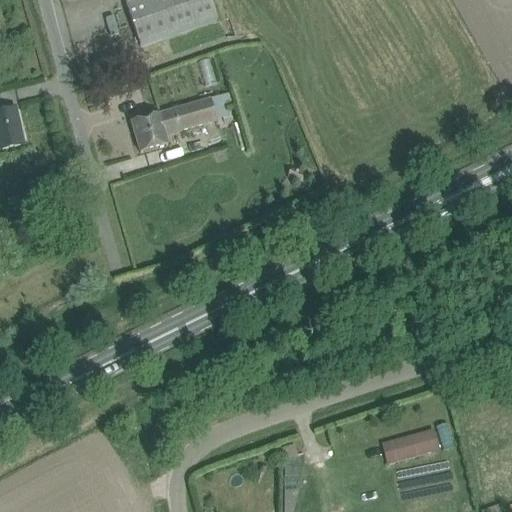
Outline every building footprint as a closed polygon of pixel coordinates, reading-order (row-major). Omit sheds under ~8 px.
[(216,20),(208,0),(147,0),(126,8),(140,47),(216,20)] [(211,100),(177,110),(184,134),(218,124),(216,119),(228,115),(223,99),(211,102),(211,100)] [(16,110),(0,113),(0,152),(25,147),(16,110)] [(159,115),(131,123),(141,155),(160,149),(169,147),(166,139),(159,115)] [(302,175),(291,171),(287,180),(298,185),(302,175)] [(434,431),(390,443),(396,464),(439,452),(434,431)]
